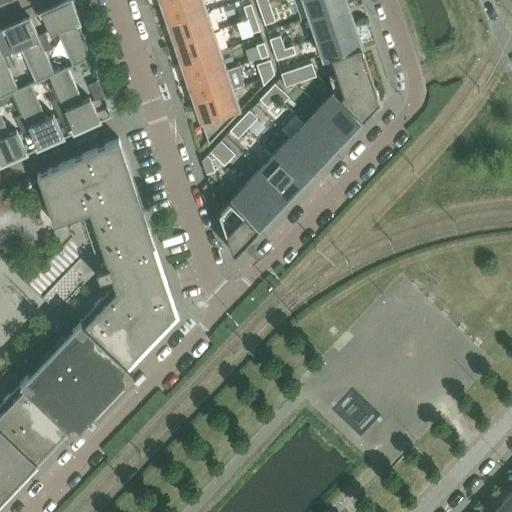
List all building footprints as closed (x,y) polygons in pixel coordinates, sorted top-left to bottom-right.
[(91,57),(71,0),(66,0),(40,12),(52,38),(59,35),(73,65),(91,57)] [(206,11),(202,0),(176,0),(162,5),(169,24),(206,11)] [(271,6),(268,0),(256,0),(260,11),(271,7),(271,6)] [(348,5),(346,0),(304,0),(310,17),(348,5)] [(256,16),(251,3),(243,6),(248,19),(256,16)] [(355,25),(351,12),(348,5),(310,17),(317,37),(355,25)] [(275,20),(271,7),(260,11),(265,24),(275,20)] [(213,31),(206,11),(169,24),(172,33),(174,39),(175,43),(213,31)] [(260,30),(256,16),(248,19),(252,32),(260,30)] [(45,51),(38,35),(30,17),(4,28),(14,52),(22,48),(36,81),(48,76),(55,73),(45,51)] [(362,46),(357,33),(355,25),(317,37),(324,58),(331,56),(362,46)] [(219,50),(213,31),(175,43),(182,63),(219,50)] [(52,47),(45,32),(38,35),(45,51),(52,47)] [(285,48),(280,35),(270,38),(274,52),(285,48)] [(269,55),(264,42),(256,44),(261,58),(269,55)] [(296,53),(293,45),(285,48),(274,52),(276,59),(296,53)] [(379,99),(374,83),(364,54),(362,46),(331,56),(342,90),(339,94),(334,90),(361,115),(362,118),(379,99)] [(8,67),(1,51),(0,48),(0,96),(12,91),(18,89),(8,67)] [(15,64),(8,48),(1,51),(8,67),(15,64)] [(226,70),(219,50),(182,63),(188,82),(226,70)] [(272,67),(270,59),(257,64),(259,71),(272,67)] [(316,76),(312,63),(305,65),(309,79),(316,76)] [(309,79),(305,65),(297,68),(301,81),(309,79)] [(82,101),(68,67),(55,73),(48,76),(58,97),(66,113),(74,131),(99,120),(89,97),(82,101)] [(264,85),(275,73),(272,67),(259,71),(262,79),(264,85)] [(297,68),(289,70),(293,84),(295,83),(301,81),(297,68)] [(232,89),(226,70),(188,82),(195,101),(232,89)] [(289,70),(281,73),(282,75),(285,86),(293,84),(289,70)] [(104,96),(99,80),(89,84),(95,100),(104,96)] [(284,102),(289,97),(275,83),(269,88),(280,99),(284,102)] [(46,118),(30,84),(18,89),(12,91),(22,113),(29,129),(37,148),(43,145),(63,136),(53,114),(46,118)] [(280,99),(269,88),(259,99),(271,109),(280,99)] [(232,89),(195,101),(209,143),(209,142),(239,110),(232,89)] [(361,115),(334,90),(319,105),(345,131),(347,133),(357,123),(355,122),(361,115)] [(66,113),(58,97),(51,101),(58,116),(66,113)] [(345,131),(319,105),(304,121),(331,147),(332,149),(342,139),(340,137),(345,131)] [(257,117),(249,109),(240,119),(248,127),(257,117)] [(9,133),(0,112),(0,161),(1,163),(2,163),(6,161),(26,152),(16,130),(9,133)] [(29,129),(22,113),(15,117),(22,132),(29,129)] [(248,127),(240,119),(230,130),(238,137),(248,127)] [(331,147),(304,121),(289,136),(318,164),(327,155),(325,153),(331,147)] [(316,163),(289,136),(274,152),(303,180),(312,170),(310,169),(316,163)] [(0,497),(68,428),(73,433),(133,370),(128,365),(177,312),(119,138),(37,174),(54,224),(90,212),(108,267),(97,270),(100,279),(103,278),(108,290),(0,402),(0,497)] [(235,153),(221,139),(210,151),(224,165),(235,153)] [(301,178),(274,152),(259,167),(286,194),(288,196),(297,186),(295,184),(301,178)] [(206,173),(217,163),(207,154),(203,158),(202,159),(206,173)] [(286,194),(259,167),(244,183),(271,209),(273,211),(282,202),(280,200),(286,194)] [(271,209),(244,183),(228,198),(256,225),(258,227),(267,217),(265,215),(271,209)] [(250,231),(256,225),(228,198),(219,211),(233,253),(252,233),(250,231)] [(511,511),(511,491),(492,511),(511,511)]
